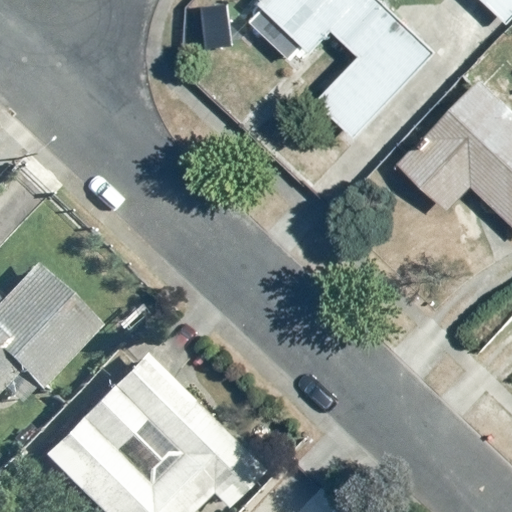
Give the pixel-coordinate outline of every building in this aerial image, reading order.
[(301,0),(285,25),(358,75),(432,0),(431,0),(301,0)] [(511,29),(500,44),(511,53),(511,29)] [(511,64),(475,31),(398,107),(452,151),(481,133),(511,165),(511,64)] [(0,383),(12,372),(31,391),(94,326),(29,263),(0,292),(0,383)] [(146,300),(44,394),(153,511),(177,511),(267,430),(146,300)]
